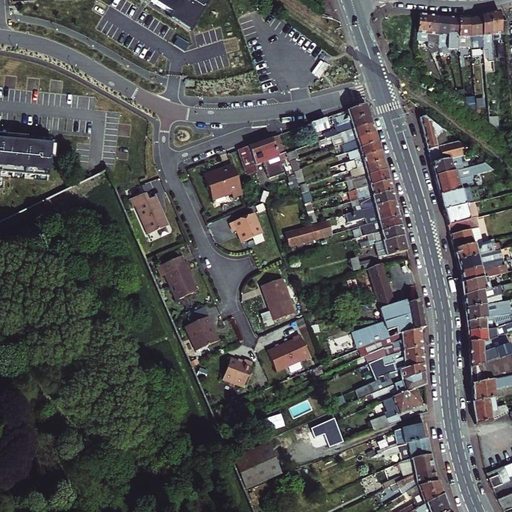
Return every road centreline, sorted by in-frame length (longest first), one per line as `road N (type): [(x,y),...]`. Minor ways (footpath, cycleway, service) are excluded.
road 1 (primary): [(380,87),(429,245),(445,321),(454,443),(477,511)]
road 2 (residential): [(169,109),(257,114),(380,87)]
road 3 (residential): [(169,109),(168,167),(230,307)]
road 4 (residential): [(0,36),(69,56),(169,109)]
